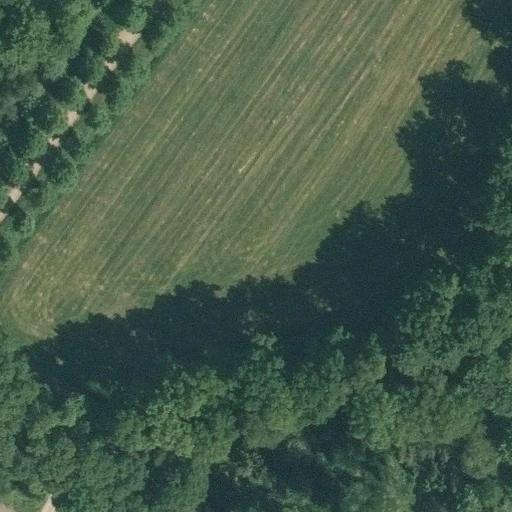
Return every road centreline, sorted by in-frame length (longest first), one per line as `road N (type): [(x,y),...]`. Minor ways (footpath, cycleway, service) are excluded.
road 1 (track): [(152,0),(0,209)]
road 2 (track): [(219,511),(0,386)]
